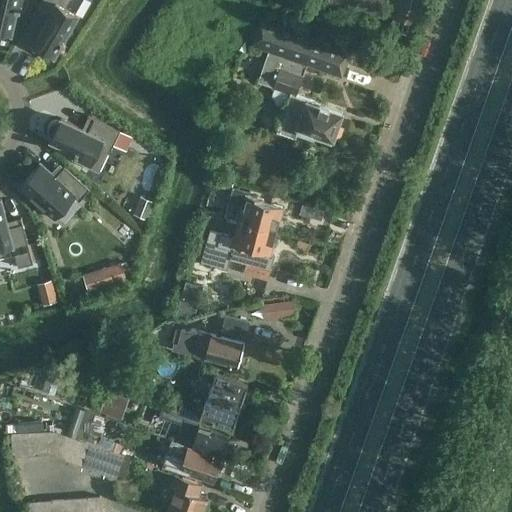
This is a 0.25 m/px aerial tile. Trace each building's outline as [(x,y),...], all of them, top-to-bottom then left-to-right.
[(0,0),(0,30),(11,32),(17,6),(20,7),(21,5),(24,6),(25,0),(0,0)] [(48,17),(33,43),(36,44),(33,49),(48,57),(51,53),(54,55),(61,42),(64,44),(65,41),(62,39),(78,13),(82,16),(91,0),(40,0),(35,9),(48,17)] [(330,0),(374,15),(379,0),(330,0)] [(421,0),(386,0),(386,2),(395,5),(388,26),(410,34),(421,0)] [(341,76),(351,49),(260,17),(251,44),(268,50),(258,80),(274,86),(273,94),(278,104),(285,107),(277,130),(295,136),(297,130),(330,142),(341,112),(319,105),(320,102),(296,94),(307,64),(341,76)] [(109,152),(119,129),(94,117),(87,130),(60,117),(59,120),(58,119),(56,119),(55,119),(53,119),(52,120),(51,121),(49,122),(48,123),(48,124),(47,125),(47,127),(47,128),(47,130),(47,131),(47,132),(48,134),(49,135),(50,136),(51,136),(50,139),(74,150),(73,154),(75,155),(73,158),(90,166),(99,148),(109,152)] [(54,176),(40,162),(19,185),(54,218),(74,196),(78,200),(89,188),(64,165),(54,176)] [(226,215),(241,219),(276,229),(282,206),(263,201),(264,199),(248,194),(249,190),(234,186),(226,215)] [(151,199),(139,194),(131,215),(143,219),(151,199)] [(32,262),(22,223),(8,227),(0,198),(0,197),(0,247),(2,247),(5,257),(14,254),(17,266),(32,262)] [(270,252),(276,229),(241,219),(236,236),(210,228),(201,262),(228,269),(230,258),(271,269),(275,254),(270,252)] [(122,262),(81,274),(86,290),(127,278),(122,262)] [(49,280),(34,284),(40,304),(55,300),(49,280)] [(192,319),(202,286),(184,281),(175,314),(192,319)] [(291,300),(261,304),(263,319),(293,315),(291,300)] [(238,366),(244,341),(183,325),(178,341),(174,340),(172,348),(238,366)] [(195,389),(208,393),(208,394),(240,405),(248,382),(216,371),(215,374),(202,370),(199,371),(194,386),(195,389)] [(127,398),(105,391),(98,411),(120,418),(127,398)] [(202,411),(181,403),(178,412),(201,420),(202,416),(232,427),(236,417),(240,415),(241,410),(239,407),(240,405),(208,394),(202,411)] [(163,407),(160,416),(181,423),(175,441),(187,445),(222,457),(223,453),(227,452),(229,447),(227,444),(230,434),(200,423),(201,420),(178,412),(163,407)] [(84,410),(74,437),(76,438),(88,442),(97,445),(106,417),(84,410)] [(33,454),(46,454),(49,431),(33,432),(33,454)] [(57,458),(65,434),(56,431),(49,431),(46,454),(57,458)] [(9,455),(21,455),(21,432),(9,432),(9,455)] [(21,455),(33,454),(33,432),(21,432),(21,455)] [(76,438),(74,437),(65,434),(57,458),(67,461),(76,438)] [(80,466),(88,442),(76,438),(67,461),(80,466)] [(100,446),(97,445),(88,442),(80,466),(92,470),(100,446)] [(222,457),(187,445),(182,459),(166,453),(162,463),(214,481),(218,470),(221,471),(225,460),(221,459),(222,457)] [(103,473),(111,450),(100,446),(92,470),(103,473)] [(111,450),(103,473),(114,477),(122,454),(111,450)] [(202,511),(208,497),(198,494),(202,483),(175,473),(171,485),(175,487),(166,511),(202,511)] [(85,497),(86,511),(100,511),(100,496),(85,497)] [(73,511),(86,511),(85,497),(73,498),(73,511)] [(61,511),(73,511),(73,498),(61,499),(61,511)] [(37,511),(49,511),(49,499),(37,500),(37,511)] [(49,511),(61,511),(61,499),(49,499),(49,511)] [(25,511),(37,511),(37,500),(25,501),(25,511)]
